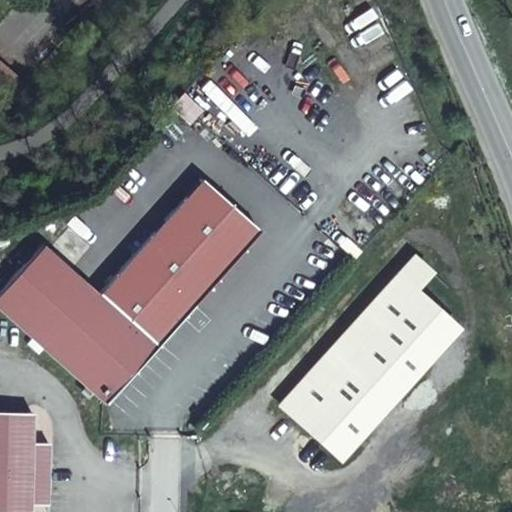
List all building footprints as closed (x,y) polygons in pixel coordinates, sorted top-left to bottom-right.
[(0,50),(0,92),(7,99),(28,76),(0,50)] [(264,230),(210,179),(102,291),(48,239),(0,288),(0,297),(104,397),(264,230)] [(396,271),(412,286),(428,268),(412,253),(396,271)] [(396,271),(278,401),(337,454),(454,324),(412,286),(396,271)] [(0,407),(0,511),(29,511),(30,501),(48,501),(49,439),(31,438),(32,408),(0,407)]
